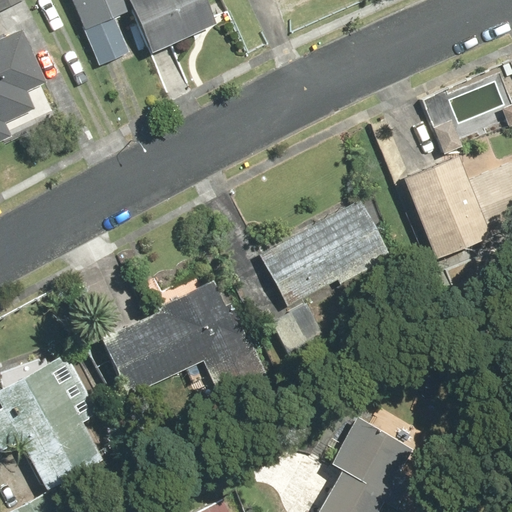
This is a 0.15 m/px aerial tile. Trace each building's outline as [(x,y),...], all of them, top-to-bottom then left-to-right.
[(0,0),(0,11),(23,0),(0,0)] [(69,0),(82,30),(84,29),(99,65),(144,46),(125,0),(69,0)] [(125,0),(148,51),(213,23),(203,0),(125,0)] [(21,28),(0,37),(0,138),(10,134),(4,122),(35,108),(26,89),(45,81),(21,28)] [(452,149),(397,171),(432,256),(511,223),(511,158),(464,178),(452,149)] [(359,199),(256,251),(283,305),(387,252),(359,199)] [(214,393),(263,371),(231,297),(222,301),(211,275),(152,300),(155,306),(96,332),(122,392),(199,359),(214,393)] [(303,301),(268,319),(289,358),(324,340),(303,301)] [(0,450),(18,442),(43,491),(2,511),(67,511),(54,488),(51,480),(99,455),(80,419),(95,412),(63,350),(0,383),(0,450)] [(336,466),(311,507),(318,511),(371,511),(380,498),(393,507),(425,454),(354,411),(325,460),(336,466)]
